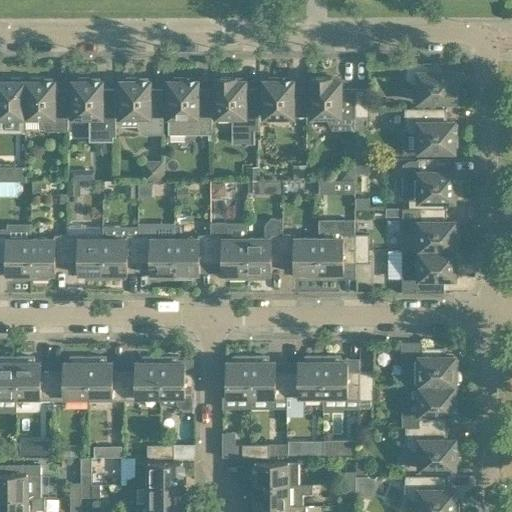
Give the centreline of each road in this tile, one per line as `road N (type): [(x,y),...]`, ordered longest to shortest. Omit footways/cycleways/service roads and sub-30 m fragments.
road 1 (residential): [(488,316),(489,67),(467,32),(0,29)]
road 2 (residential): [(210,318),(488,316)]
road 3 (residential): [(0,316),(210,318)]
road 4 (residential): [(230,511),(210,463),(210,318)]
road 5 (residential): [(489,511),(488,316)]
